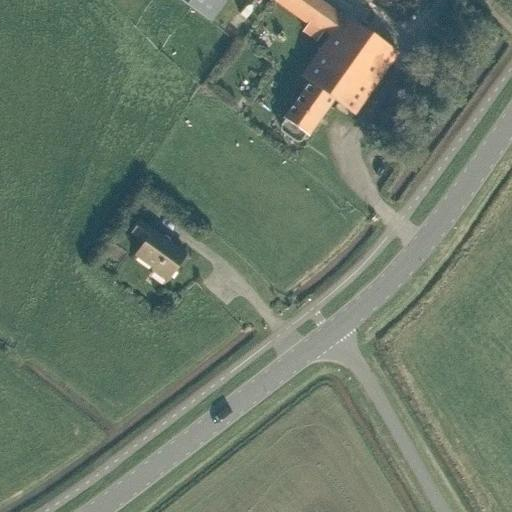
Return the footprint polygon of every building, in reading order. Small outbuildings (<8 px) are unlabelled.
[(174,0),(212,25),(229,0),(174,0)] [(302,77),(336,98),(357,113),(400,52),(348,15),(345,20),(317,0),(272,0),(275,1),(275,0),(308,24),(310,25),(313,22),(324,30),(332,35),(302,77)] [(313,22),(310,25),(308,24),(302,32),(316,42),(324,30),(313,22)] [(310,135),(336,98),(310,82),(285,117),(288,119),(283,126),(283,131),(299,141),(303,141),(308,133),(310,135)] [(139,222),(131,234),(144,243),(135,256),(153,269),(152,271),(166,281),(185,254),(139,222)]
